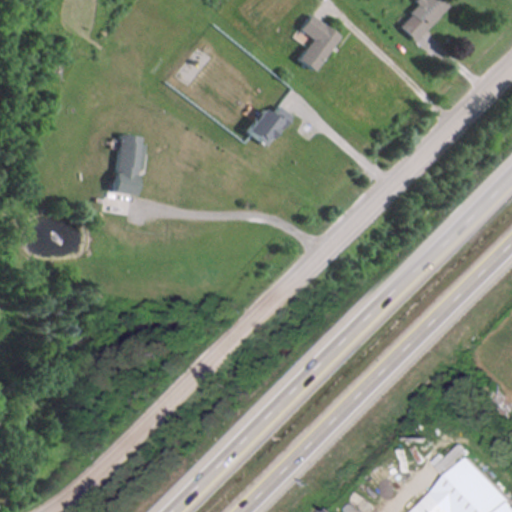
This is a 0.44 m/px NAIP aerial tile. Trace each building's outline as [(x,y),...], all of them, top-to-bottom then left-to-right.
[(447,4),(442,0),(417,0),(394,24),(411,40),(447,4)] [(335,35),(305,14),(294,29),(308,38),(293,58),(309,70),(335,35)] [(265,114),(259,108),(241,128),(259,145),(286,115),(274,104),(265,114)] [(131,194),(139,136),(115,133),(108,191),(131,194)] [(511,511),(511,499),(458,444),(436,465),(447,477),(410,511),(511,511)]
